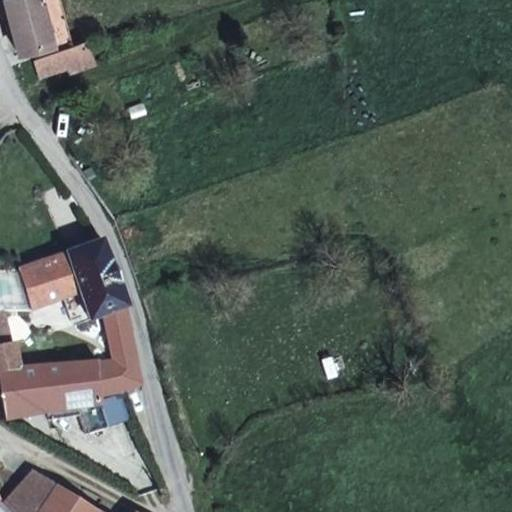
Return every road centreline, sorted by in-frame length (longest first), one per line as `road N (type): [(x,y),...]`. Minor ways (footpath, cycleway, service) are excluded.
road 1 (unclassified): [(187,511),(108,236),(17,111)]
road 2 (unclassified): [(0,437),(149,511)]
